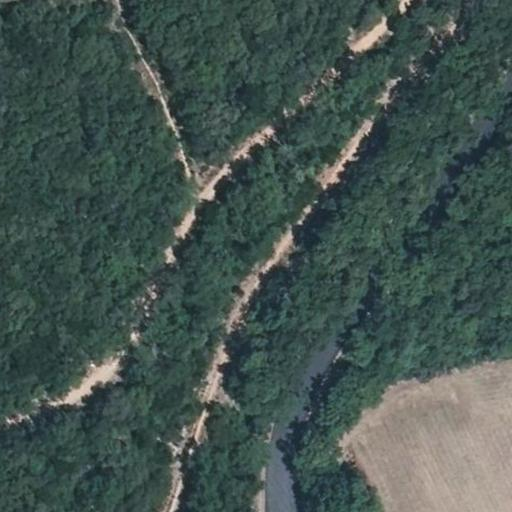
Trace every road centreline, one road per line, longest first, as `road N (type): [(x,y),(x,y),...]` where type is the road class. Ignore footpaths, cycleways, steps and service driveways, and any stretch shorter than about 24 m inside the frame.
road 1 (track): [(0,413),(79,384),(111,361),(150,305),(191,219),(271,124),(372,38),(403,0)]
road 2 (tertiary): [(511,95),(296,387),(283,448),(287,511)]
